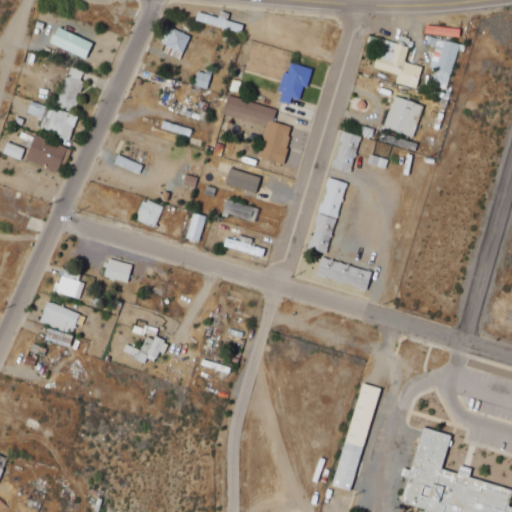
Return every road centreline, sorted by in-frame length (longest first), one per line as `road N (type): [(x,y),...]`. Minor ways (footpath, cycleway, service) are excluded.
road 1 (residential): [(361,4),(236,412),(231,511)]
road 2 (residential): [(511,356),(57,218)]
road 3 (tertiary): [(153,0),(0,342)]
road 4 (residential): [(511,164),(462,341)]
road 5 (tertiary): [(317,0),(483,0)]
